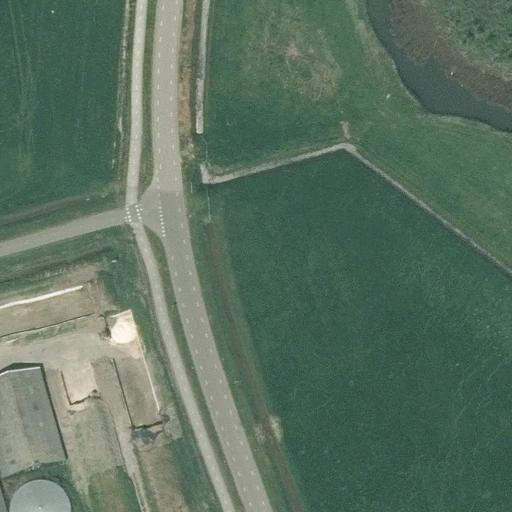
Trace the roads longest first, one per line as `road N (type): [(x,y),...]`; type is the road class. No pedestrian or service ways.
road 1 (tertiary): [(263,511),(190,300),(168,207)]
road 2 (tertiary): [(168,207),(164,83),(172,0)]
road 3 (unclassified): [(0,252),(168,207)]
